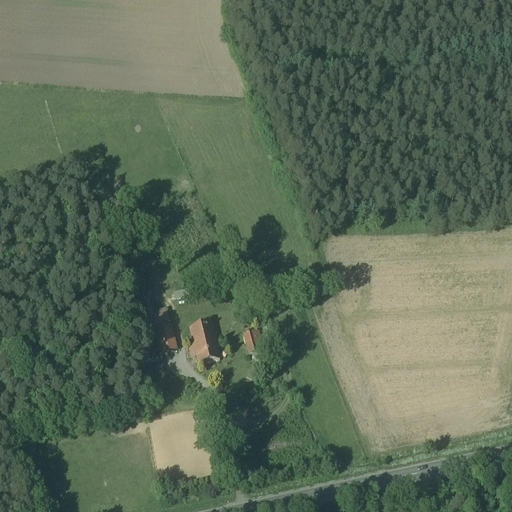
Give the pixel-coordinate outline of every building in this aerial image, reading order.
[(150,314),(148,306),(141,307),(147,331),(154,330),(150,314)] [(154,330),(159,355),(176,351),(167,311),(150,314),(154,330)] [(190,331),(193,344),(214,339),(211,326),(190,331)] [(257,333),(244,336),(249,355),(261,352),(257,333)] [(214,339),(193,344),(198,367),(220,362),(214,339)]
